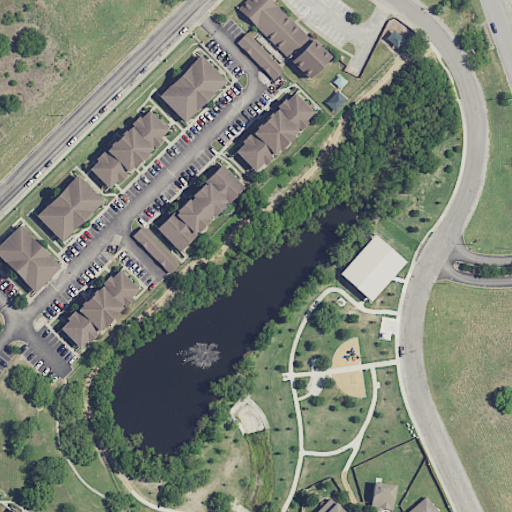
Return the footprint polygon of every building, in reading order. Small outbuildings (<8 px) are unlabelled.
[(271,0),(244,0),(236,9),(309,79),(331,56),(271,0)] [(397,48),(406,41),(395,28),(386,36),(397,48)] [(284,70),(246,32),(235,43),(273,81),(284,70)] [(226,81),(200,54),(157,96),(183,123),(226,81)] [(232,149),(256,174),(315,114),(291,90),(232,149)] [(86,168),(111,191),(170,131),(145,107),(86,168)] [(155,227),(178,251),(244,187),(221,163),(155,227)] [(103,200),(77,173),(34,216),(61,242),(103,200)] [(0,257),(33,293),(60,267),(19,223),(0,241),(0,257)] [(131,236),(168,273),(179,262),(142,225),(131,236)] [(81,350),(140,289),(116,266),(57,327),(81,350)] [(393,511),(394,484),(372,483),(371,510),(393,511)] [(438,511),(428,497),(405,511),(438,511)] [(324,511),(344,511),(335,502),(324,511)]
